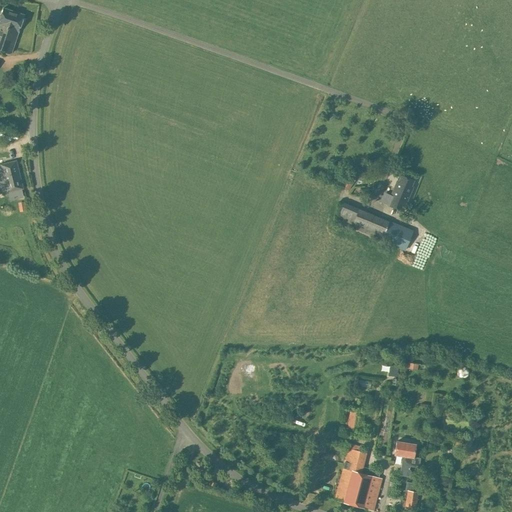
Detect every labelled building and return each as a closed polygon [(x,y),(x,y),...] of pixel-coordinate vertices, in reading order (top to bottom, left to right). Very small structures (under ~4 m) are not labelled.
[(3,9),(0,18),(0,50),(12,54),(23,15),(3,9)] [(16,161),(0,165),(7,192),(23,189),(16,161)] [(349,175),(341,186),(348,191),(356,180),(349,175)] [(413,187),(411,186),(414,181),(401,175),(398,181),(397,180),(387,205),(403,211),(413,187)] [(335,222),(380,241),(400,249),(409,229),(389,221),(389,222),(343,203),(335,222)] [(418,369),(419,363),(409,361),(408,367),(418,369)] [(390,375),(398,376),(399,365),(391,364),(390,375)] [(362,431),(364,413),(347,410),(344,429),(362,431)] [(394,455),(402,456),(400,475),(409,477),(410,470),(409,470),(409,466),(419,468),(420,458),(413,457),(415,444),(396,441),(394,455)] [(371,468),(363,466),(367,453),(347,448),(342,467),(342,468),(333,500),(373,511),(382,478),(379,478),(380,472),(370,469),(371,468)] [(409,491),(406,509),(415,511),(418,493),(409,491)]
